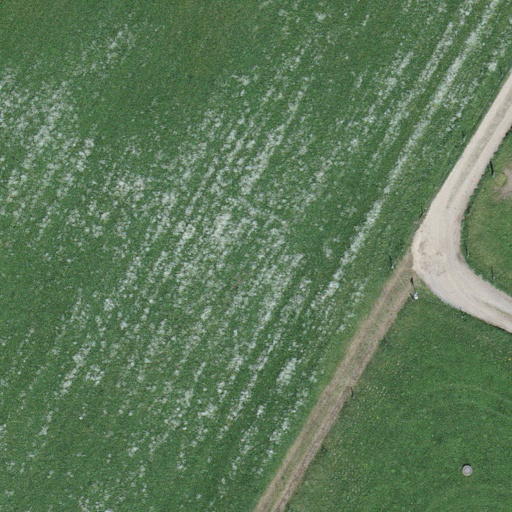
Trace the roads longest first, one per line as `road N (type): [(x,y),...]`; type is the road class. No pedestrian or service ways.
road 1 (track): [(441,235),(411,266),(265,511)]
road 2 (track): [(511,321),(463,291),(441,235),(446,205),(511,95)]
